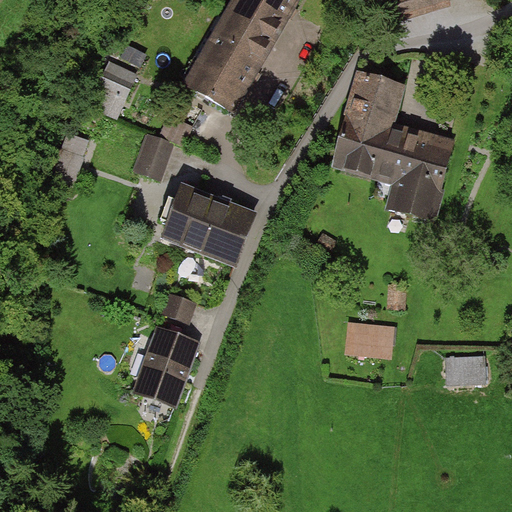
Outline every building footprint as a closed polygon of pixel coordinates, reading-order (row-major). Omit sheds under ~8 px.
[(307,0),(235,0),(186,85),(240,116),(307,0)] [(450,0),(403,0),(410,22),(454,9),(450,0)] [(410,91),(361,78),(335,173),(397,190),(391,212),(441,226),(462,152),(398,134),(410,91)] [(167,178),(180,140),(152,130),(139,168),(167,178)] [(252,219),(186,194),(168,242),(233,267),(252,219)] [(200,307),(175,298),(167,320),(192,329),(200,307)] [(392,332),(351,328),(349,356),(389,360),(392,332)] [(197,347),(159,334),(138,395),(176,408),(197,347)] [(484,362),(448,363),(449,387),(484,386),(484,362)]
